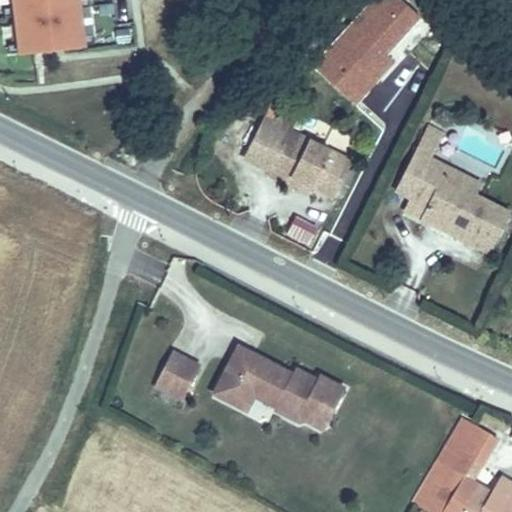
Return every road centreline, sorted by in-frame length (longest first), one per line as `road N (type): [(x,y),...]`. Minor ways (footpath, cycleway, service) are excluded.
road 1 (unclassified): [(138,196),(511,374)]
road 2 (unclassified): [(138,196),(73,400),(15,511)]
road 3 (unclassified): [(0,122),(138,196)]
